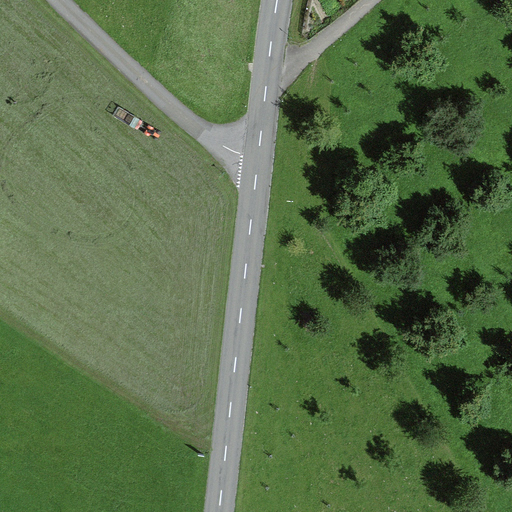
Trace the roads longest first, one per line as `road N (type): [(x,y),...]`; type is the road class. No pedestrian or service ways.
road 1 (tertiary): [(259,156),(219,511)]
road 2 (unclassified): [(60,0),(207,137),(259,156)]
road 3 (tertiary): [(277,0),(259,156)]
road 4 (track): [(268,68),(287,69),(371,0)]
